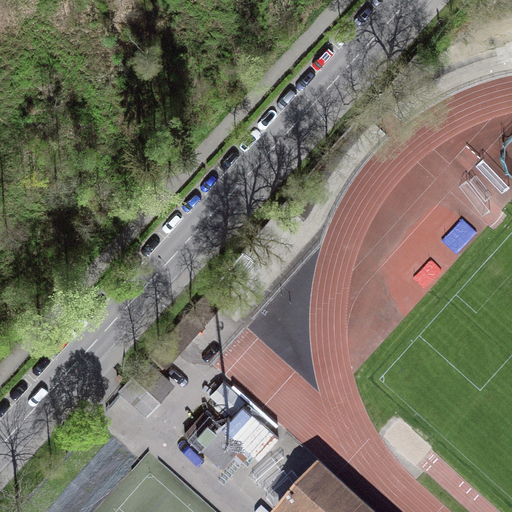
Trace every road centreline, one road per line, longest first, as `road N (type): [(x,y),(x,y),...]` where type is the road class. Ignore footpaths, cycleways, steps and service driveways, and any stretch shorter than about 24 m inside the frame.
road 1 (secondary): [(405,0),(0,447)]
road 2 (track): [(343,0),(0,375)]
